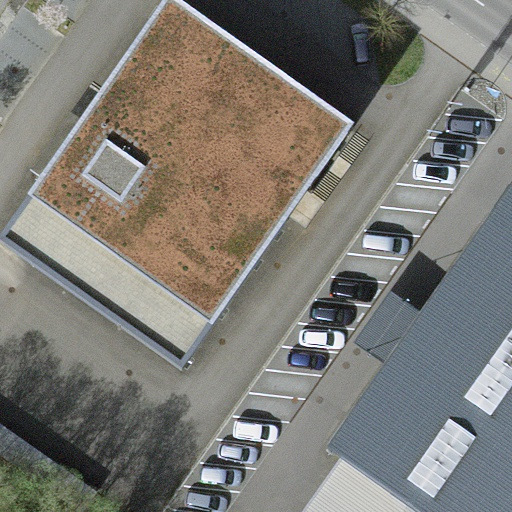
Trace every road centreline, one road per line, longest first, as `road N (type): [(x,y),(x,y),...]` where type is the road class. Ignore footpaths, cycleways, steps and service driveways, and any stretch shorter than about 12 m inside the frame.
road 1 (unknown): [(488,168),(261,505)]
road 2 (unclassified): [(0,172),(119,0)]
